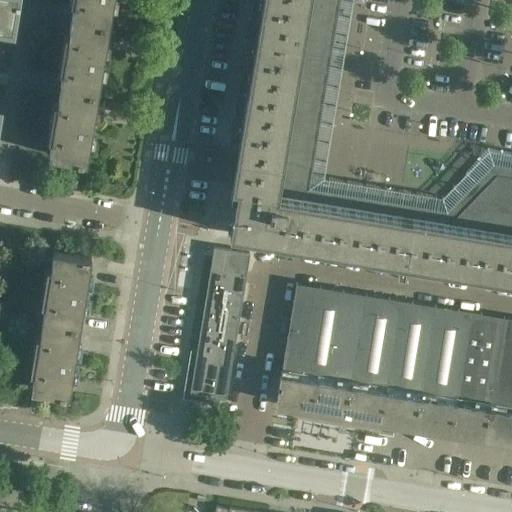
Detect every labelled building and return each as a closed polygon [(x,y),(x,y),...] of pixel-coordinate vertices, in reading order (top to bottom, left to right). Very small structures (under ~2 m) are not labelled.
[(0,0),(0,35),(13,38),(19,0),(0,0)] [(74,0),(72,18),(109,24),(113,0),(74,0)] [(254,0),(247,45),(244,66),(241,85),(234,126),(230,149),(242,151),(286,158),(302,161),(305,138),(313,96),(316,77),(319,56),(328,0),(254,0)] [(72,18),(60,87),(98,93),(109,24),(72,18)] [(60,87),(49,153),(49,155),(87,161),(98,93),(60,87)] [(286,158),(242,151),(238,177),(236,187),(280,194),(282,184),(286,158)] [(511,280),(511,176),(496,174),(449,222),(413,216),(377,210),(280,194),(236,187),(233,209),(228,234),(267,240),(280,242),(355,255),(370,257),(396,261),(395,271),(404,273),(405,263),(442,269),(511,280)] [(225,399),(246,272),(246,271),(223,267),(226,249),(214,247),(189,393),(225,399)] [(246,271),(249,253),(226,249),(223,267),(246,271)] [(53,250),(42,318),(80,325),(92,256),(53,250)] [(280,380),(276,403),(346,415),(366,295),(296,283),(280,380)] [(366,295),(346,415),(380,420),(400,300),(366,295)] [(380,420),(415,426),(435,306),(400,300),(380,420)] [(469,312),(435,306),(415,426),(449,432),(469,312)] [(504,317),(469,312),(449,432),(484,438),(504,317)] [(511,318),(504,317),(484,438),(507,441),(511,442),(511,318)] [(42,318),(30,387),(68,394),(80,325),(42,318)]
